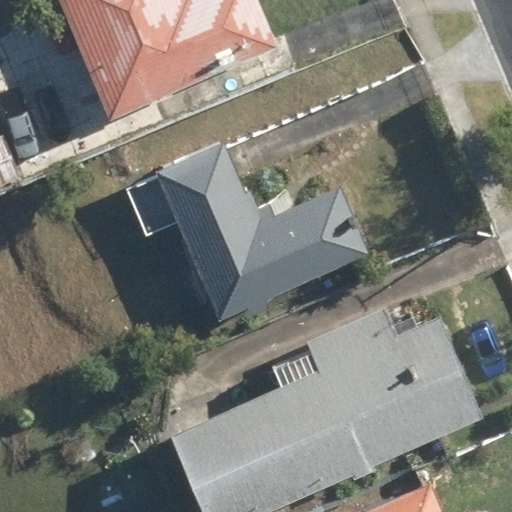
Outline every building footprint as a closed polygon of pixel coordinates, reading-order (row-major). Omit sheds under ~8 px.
[(64,0),(110,96),(224,42),(243,82),(288,61),(259,0),(64,0)] [(159,156),(163,166),(127,181),(145,224),(181,209),(223,308),(379,242),(347,168),(258,206),(225,128),(159,156)] [(0,131),(0,173),(17,167),(4,130),(0,131)] [(316,351),(167,421),(209,511),(236,511),(481,398),(440,311),(397,331),(384,302),(309,337),(316,351)] [(445,511),(427,469),(325,511),(445,511)]
